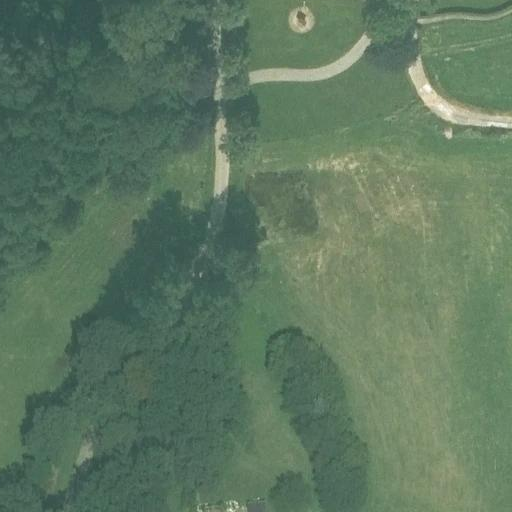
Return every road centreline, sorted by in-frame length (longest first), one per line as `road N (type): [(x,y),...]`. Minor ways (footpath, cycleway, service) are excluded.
road 1 (unclassified): [(69,511),(90,438),(195,273),(216,220),(225,170),(208,0)]
road 2 (unknown): [(213,94),(330,79),(372,32),(385,0)]
